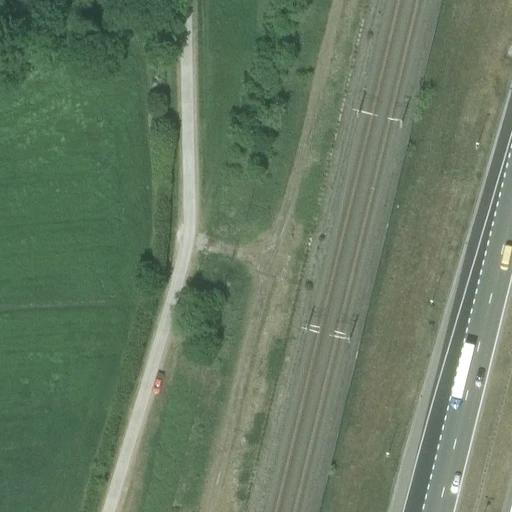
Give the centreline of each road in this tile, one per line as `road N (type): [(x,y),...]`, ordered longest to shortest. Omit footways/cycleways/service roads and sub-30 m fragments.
road 1 (unclassified): [(183,0),(184,263),(107,511)]
road 2 (motorway): [(511,205),(436,511)]
